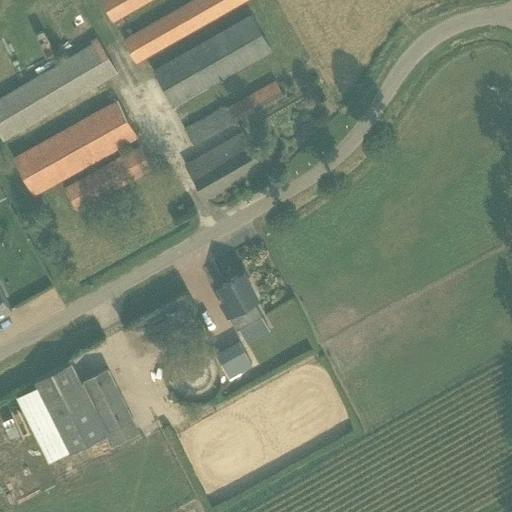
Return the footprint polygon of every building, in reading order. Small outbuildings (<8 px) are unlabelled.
[(101,0),(113,21),(150,0),(101,0)] [(189,0),(123,38),(137,63),(246,0),(189,0)] [(252,13),(153,69),(174,107),(273,50),(252,13)] [(93,42),(0,96),(0,132),(4,140),(119,73),(97,35),(91,39),(93,42)] [(275,80),(247,96),(252,105),(280,90),(275,80)] [(33,194),(137,136),(118,100),(14,158),(33,194)] [(193,144),(236,121),(233,117),(228,107),(228,106),(185,130),(193,144)] [(262,167),(245,135),(244,134),(220,147),(187,165),(205,198),(262,167)] [(151,168),(138,145),(64,187),(76,210),(151,168)] [(225,299),(220,302),(236,329),(263,314),(255,300),(257,298),(243,272),(218,286),(225,299)] [(0,316),(12,310),(0,288),(0,316)] [(139,433),(116,387),(107,369),(82,381),(108,433),(114,446),(139,433)] [(108,433),(82,381),(46,399),(71,451),(108,433)]
